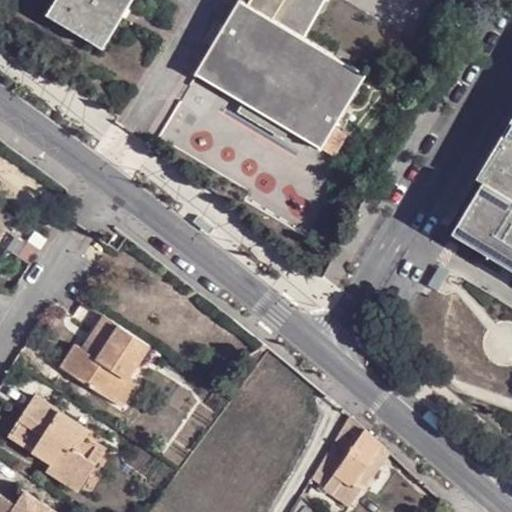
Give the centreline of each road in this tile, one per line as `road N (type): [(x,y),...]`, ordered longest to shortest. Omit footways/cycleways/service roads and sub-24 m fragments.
road 1 (residential): [(511,44),(325,351)]
road 2 (residential): [(107,182),(325,351)]
road 3 (residential): [(325,351),(493,497)]
road 4 (residential): [(0,350),(107,182)]
road 5 (residential): [(0,103),(107,182)]
